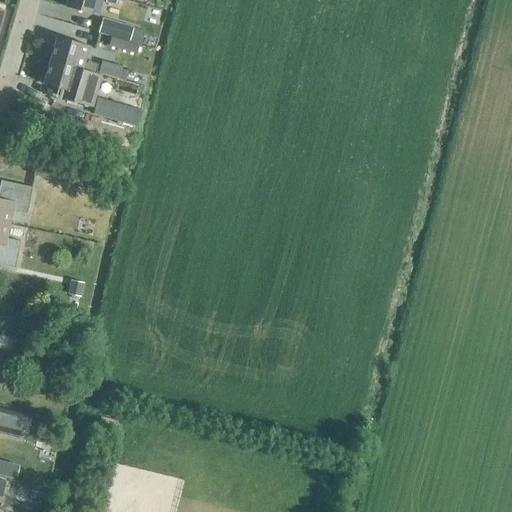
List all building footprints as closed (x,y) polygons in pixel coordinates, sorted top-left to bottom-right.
[(114,6),(116,0),(66,0),(65,8),(97,17),(102,0),(105,1),(104,3),(114,6)] [(128,43),(133,29),(102,20),(97,34),(110,38),(128,43)] [(97,49),(56,37),(49,61),(95,74),(98,65),(92,63),(97,49)] [(110,38),(107,48),(135,56),(138,46),(128,43),(110,38)] [(92,83),(95,74),(49,61),(43,85),(75,94),(80,77),(83,78),(82,80),(92,83)] [(118,69),(99,63),(96,76),(115,81),(118,69)] [(133,128),(137,113),(94,101),(90,116),(133,128)] [(65,184),(69,168),(36,161),(32,176),(65,184)] [(0,223),(9,225),(12,212),(26,215),(32,188),(7,183),(4,200),(0,199),(0,223)] [(6,239),(9,225),(0,223),(0,265),(14,269),(20,242),(6,239)] [(83,284),(70,281),(67,295),(80,298),(83,284)] [(47,339),(50,327),(21,320),(18,332),(47,339)] [(0,350),(11,353),(14,340),(0,336),(0,350)] [(0,432),(20,437),(25,414),(0,408),(0,432)]
